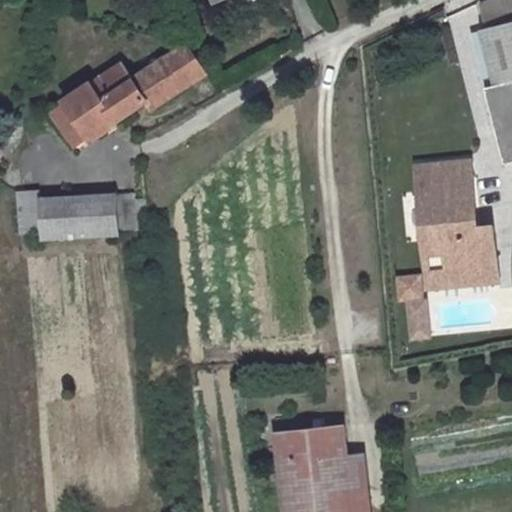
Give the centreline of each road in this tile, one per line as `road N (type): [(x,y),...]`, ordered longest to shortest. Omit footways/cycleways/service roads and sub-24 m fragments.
road 1 (unknown): [(39,201),(436,1)]
road 2 (unknown): [(343,42),(326,75),(320,156),(351,414)]
road 3 (unknown): [(511,171),(486,158),(440,0)]
